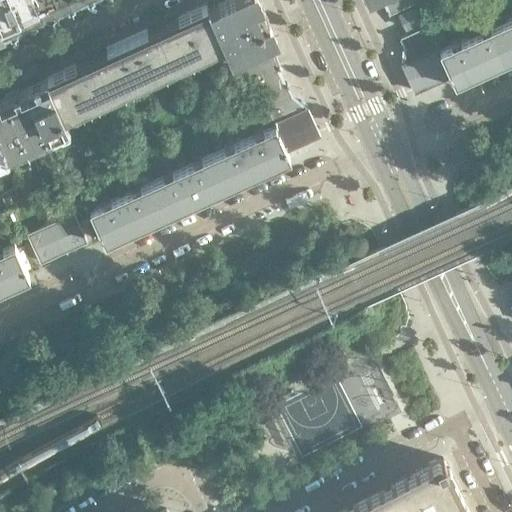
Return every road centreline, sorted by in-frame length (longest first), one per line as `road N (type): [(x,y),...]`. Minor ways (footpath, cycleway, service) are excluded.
road 1 (residential): [(0,318),(378,146)]
road 2 (tertiary): [(498,405),(378,146)]
road 3 (residential): [(284,511),(498,405)]
road 4 (residential): [(148,0),(0,68)]
road 5 (tertiary): [(378,146),(311,0)]
road 6 (residential): [(378,146),(511,86)]
road 7 (residential): [(90,511),(167,475),(184,481),(200,511)]
